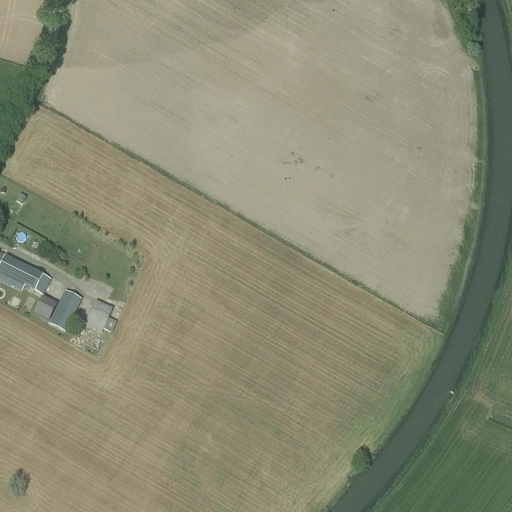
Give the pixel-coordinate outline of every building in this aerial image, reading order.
[(20,196),(17,202),(23,205),(26,199),(20,196)] [(0,275),(43,297),(51,282),(5,257),(0,254),(0,265),(1,265),(0,266),(0,275)] [(81,301),(65,292),(48,325),(65,334),(81,301)] [(41,298),(33,315),(48,323),(56,306),(41,298)] [(95,303),(84,326),(102,334),(103,331),(111,335),(116,324),(108,320),(112,311),(95,303)]
